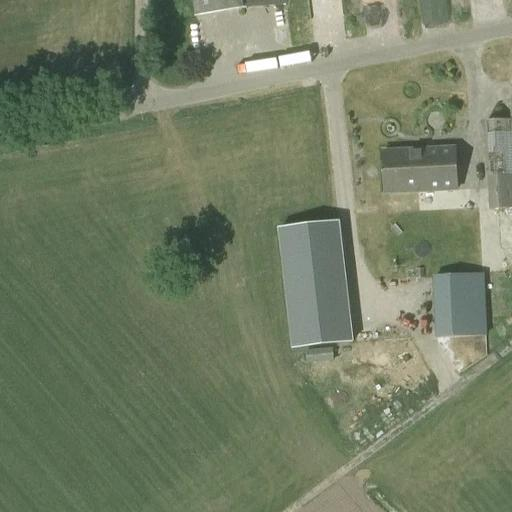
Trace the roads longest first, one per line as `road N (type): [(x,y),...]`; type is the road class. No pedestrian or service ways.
road 1 (unclassified): [(140,108),(511,28)]
road 2 (unclassified): [(0,136),(140,108)]
